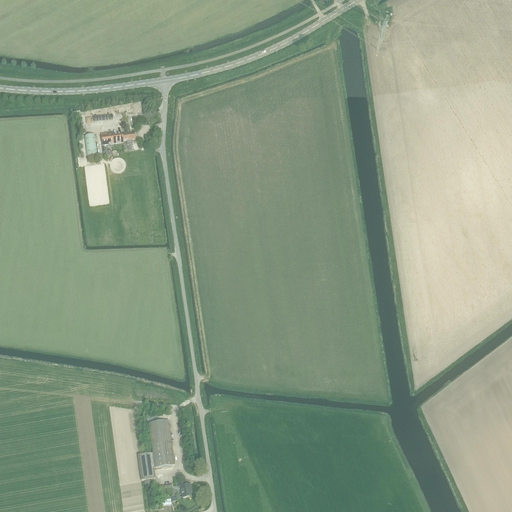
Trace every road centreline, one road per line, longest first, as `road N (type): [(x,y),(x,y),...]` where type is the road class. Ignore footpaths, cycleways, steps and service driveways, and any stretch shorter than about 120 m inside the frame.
road 1 (unclassified): [(215,511),(164,162),(165,81)]
road 2 (secondary): [(165,81),(256,57),(359,0)]
road 3 (secondary): [(0,88),(165,81)]
